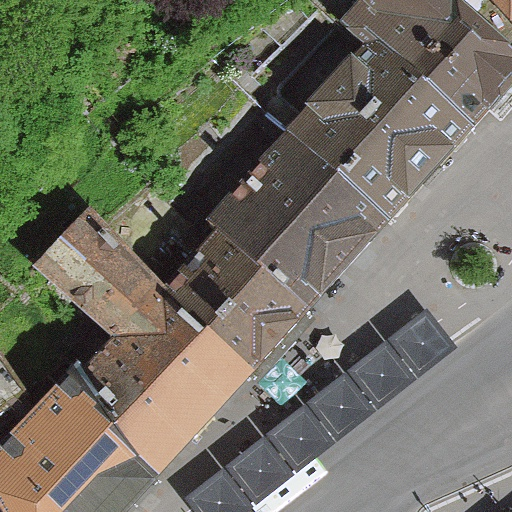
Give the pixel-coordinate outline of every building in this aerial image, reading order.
[(358,34),(371,44),(468,133),(511,84),(511,21),(492,0),(467,0),(454,14),(440,0),(371,0),(358,15),(358,34)] [(511,0),(492,0),(511,21),(511,0)] [(289,134),(292,135),(389,221),(468,133),(371,44),(303,119),(279,99),(269,110),(292,131),(289,134)] [(306,312),(389,221),(292,135),(210,228),(223,243),(228,239),(306,312)] [(164,296),(89,212),(33,266),(117,340),(81,380),(152,481),(246,378),(161,299),(164,296)] [(306,312),(228,239),(223,243),(164,296),(161,299),(246,378),(306,312)] [(426,313),(188,498),(198,511),(243,511),(454,348),(426,313)] [(0,413),(7,409),(25,428),(35,417),(20,400),(26,395),(0,355),(0,413)] [(0,454),(0,504),(4,511),(123,511),(152,481),(81,380),(76,373),(35,417),(25,428),(0,454)]
